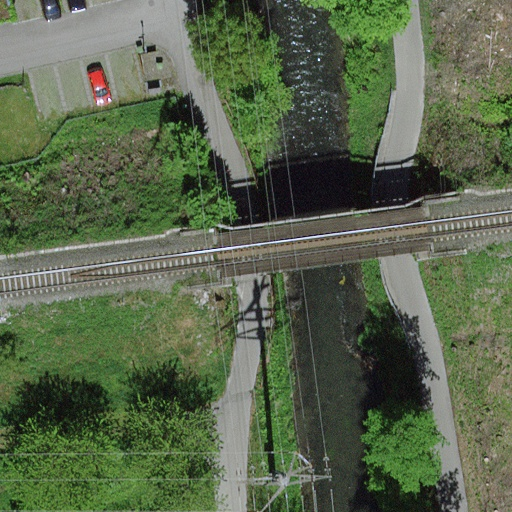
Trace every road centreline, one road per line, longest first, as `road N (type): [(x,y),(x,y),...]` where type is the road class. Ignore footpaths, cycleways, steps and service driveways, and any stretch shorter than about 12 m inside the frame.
road 1 (track): [(449,511),(390,169),(409,50),(403,0)]
road 2 (track): [(231,423),(247,360),(233,175),(183,14)]
road 3 (track): [(0,448),(231,423)]
road 4 (residential): [(0,56),(183,14),(181,0)]
